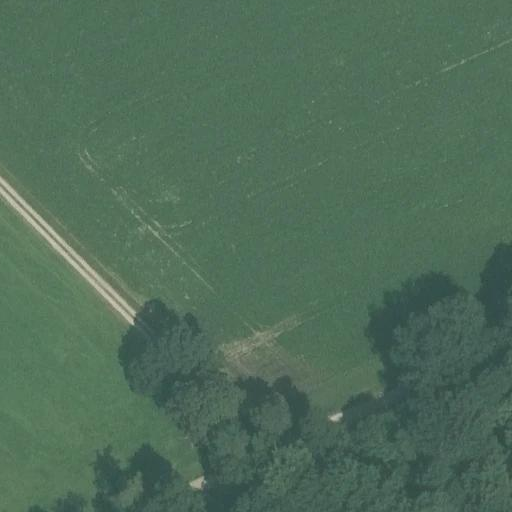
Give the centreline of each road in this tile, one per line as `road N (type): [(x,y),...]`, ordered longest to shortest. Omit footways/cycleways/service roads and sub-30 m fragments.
road 1 (track): [(511,346),(166,511)]
road 2 (track): [(256,468),(0,197)]
